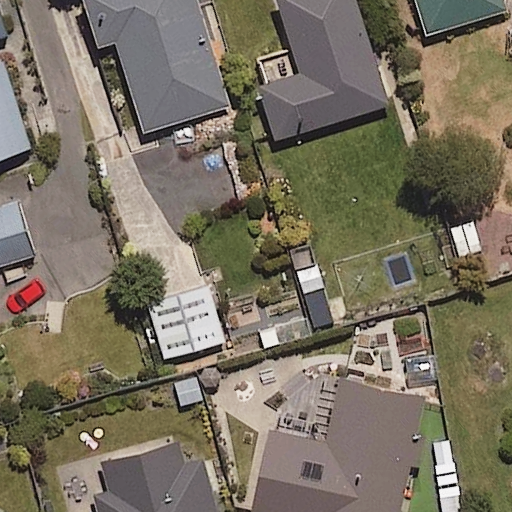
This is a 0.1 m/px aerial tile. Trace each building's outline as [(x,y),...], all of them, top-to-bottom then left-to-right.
[(146,132),(229,107),(197,0),(85,0),(99,45),(118,39),(146,132)] [(277,139),(390,106),(358,0),(279,0),(301,74),(262,85),(277,139)] [(503,0),(419,0),(429,34),(507,11),(503,0)] [(0,38),(7,36),(0,14),(0,158),(30,149),(3,59),(0,60),(0,38)] [(0,266),(35,256),(20,203),(0,208),(0,266)] [(460,261),(488,252),(475,215),(447,225),(460,261)] [(315,333),(339,325),(314,249),(289,258),(315,333)] [(165,359),(225,343),(209,285),(149,301),(165,359)] [(401,511),(425,399),(336,380),(323,440),(272,430),(254,511),(401,511)] [(219,511),(209,459),(177,466),(173,447),(105,461),(111,491),(99,494),(102,511),(219,511)]
